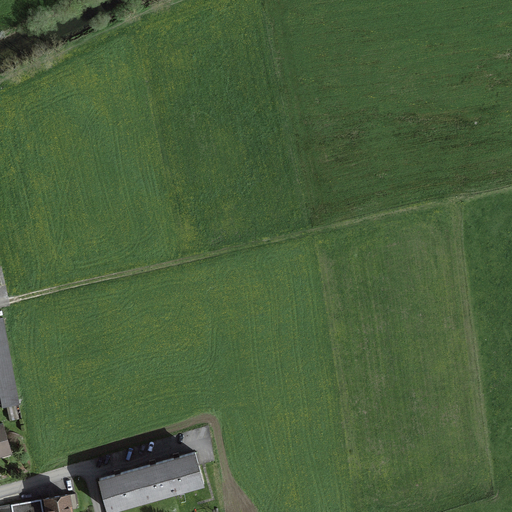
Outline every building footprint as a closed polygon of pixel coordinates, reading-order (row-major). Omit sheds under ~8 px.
[(0,318),(0,385),(4,407),(20,404),(4,318),(0,318)] [(0,452),(11,449),(3,422),(0,423),(0,452)] [(195,453),(165,461),(173,490),(202,482),(195,453)] [(165,461),(135,469),(143,498),(173,490),(165,461)] [(99,479),(107,508),(143,498),(135,469),(99,479)] [(75,492),(46,498),(48,511),(70,511),(70,509),(77,507),(75,492)] [(48,511),(46,501),(41,502),(41,498),(11,504),(12,511),(48,511)]
